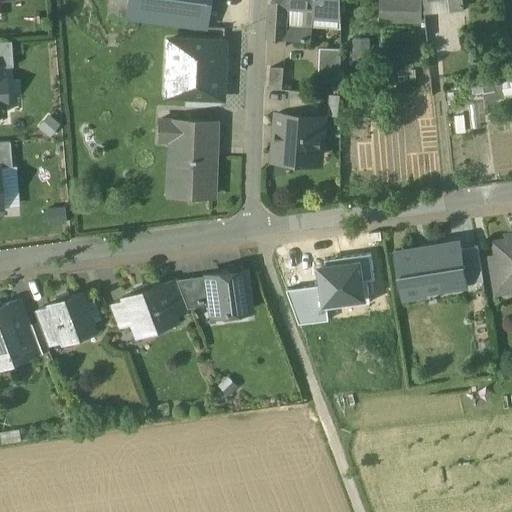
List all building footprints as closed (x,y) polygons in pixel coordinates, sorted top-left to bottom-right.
[(126,0),(125,16),(206,27),(208,7),(209,0),(126,0)] [(218,0),(209,0),(208,7),(217,8),(218,0)] [(341,0),(274,0),(274,4),(274,5),(287,6),(304,7),(314,8),(314,9),(341,11),(341,0)] [(381,0),(381,20),(421,21),(420,0),(381,0)] [(462,0),(422,0),(424,12),(464,7),(462,0)] [(274,4),(270,3),(268,37),(284,39),(286,23),(287,6),(274,5),(274,4)] [(314,8),(304,7),(303,24),(312,25),(314,9),(314,8)] [(293,24),(286,23),(284,39),(292,39),(293,24)] [(303,24),(293,24),(292,39),(311,41),(312,25),(303,24)] [(223,42),(167,40),(166,69),(186,70),(185,96),(220,97),(223,42)] [(0,41),(0,66),(1,67),(12,66),(11,41),(0,41)] [(341,49),(319,48),(319,71),(341,72),(341,49)] [(283,68),(270,67),(269,88),(281,89),(283,68)] [(321,92),(289,89),(287,113),(319,116),(321,92)] [(287,113),(278,113),(274,157),(288,159),(292,166),(303,167),(307,160),(310,160),(311,148),(321,149),(323,116),(287,113)] [(215,121),(159,119),(158,140),(179,141),(177,194),(209,195),(211,146),(214,147),(215,121)] [(0,142),(0,166),(1,166),(10,166),(9,142),(0,142)] [(511,239),(496,242),(503,283),(511,281),(511,239)] [(457,240),(398,251),(406,294),(465,283),(459,249),(457,240)] [(479,246),(459,249),(465,283),(485,279),(479,246)] [(369,253),(326,258),(327,265),(320,265),(323,284),(326,305),(369,300),(366,279),(372,278),(369,253)] [(243,270),(205,275),(209,305),(210,308),(221,307),(222,313),(249,309),(243,270)] [(205,275),(175,279),(186,308),(209,305),(205,275)] [(175,279),(161,284),(172,314),(186,309),(186,308),(175,279)] [(146,285),(134,290),(134,292),(121,297),(122,299),(130,322),(135,334),(148,329),(150,334),(170,326),(169,322),(174,320),(172,314),(161,284),(160,282),(147,287),(146,285)] [(327,319),(326,305),(323,284),(285,288),(298,323),(327,319)] [(79,292),(68,296),(67,294),(58,298),(58,299),(47,304),(60,339),(61,341),(70,338),(72,342),(92,335),(90,330),(93,329),(79,292)] [(122,299),(108,305),(116,327),(130,322),(122,299)] [(16,300),(0,306),(0,357),(6,355),(7,356),(8,356),(10,361),(36,351),(26,327),(16,300)] [(47,306),(33,311),(38,323),(46,345),(60,339),(47,306)] [(38,323),(26,327),(36,351),(47,347),(46,345),(38,323)]
